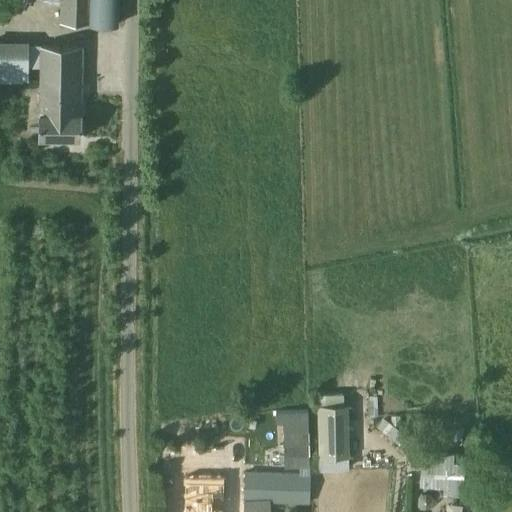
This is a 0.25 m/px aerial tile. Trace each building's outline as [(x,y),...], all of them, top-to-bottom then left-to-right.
[(60,0),(60,4),(60,23),(119,24),(118,0),(60,0)] [(41,46),(40,136),(80,137),(82,46),(41,46)] [(345,468),(342,391),(312,392),(315,469),(345,468)] [(308,410),(275,411),(275,423),(283,423),(284,467),(310,466),(308,410)] [(438,487),(438,495),(460,494),(458,451),(417,453),(419,488),(438,487)] [(245,471),(243,501),(310,503),(310,473),(245,471)] [(182,511),(223,511),(224,475),(183,475),(182,511)]
